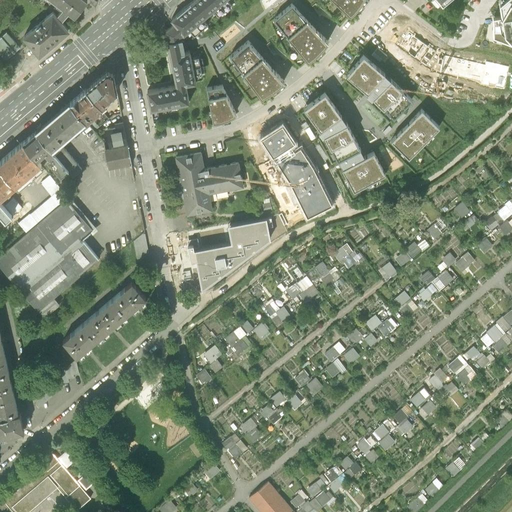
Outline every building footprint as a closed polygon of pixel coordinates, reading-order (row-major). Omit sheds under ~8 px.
[(58,0),(56,3),(62,7),(56,15),(61,21),(68,11),(74,16),(86,0),(58,0)] [(184,34),(208,14),(195,0),(193,0),(171,19),(175,23),(184,34)] [(195,0),(208,14),(223,0),(195,0)] [(362,0),(334,0),(350,15),(356,9),(362,1),(362,0)] [(501,16),(493,17),(493,23),(492,36),(511,43),(511,0),(503,0),(499,4),(501,16)] [(328,42),(292,4),(273,19),(308,61),(316,54),(323,47),(328,42)] [(56,15),(53,11),(24,36),(29,42),(29,43),(31,45),(33,47),(34,48),(39,54),(68,30),(61,21),(56,15)] [(165,31),(167,42),(182,39),(181,36),(184,34),(175,23),(165,31)] [(504,89),(509,66),(485,61),(485,65),(444,56),(408,27),(396,42),(421,64),(440,69),(440,72),(481,81),(480,84),(504,89)] [(7,32),(6,32),(0,36),(0,54),(4,60),(5,61),(20,48),(19,47),(6,33),(7,32)] [(167,42),(172,64),(191,60),(189,50),(184,51),(182,39),(167,42)] [(284,81),(248,40),(230,56),(261,98),(273,90),(284,81)] [(363,54),(346,74),(367,92),(370,90),(372,92),(375,94),(372,97),(393,118),(412,99),(387,75),(363,54)] [(196,82),(191,60),(172,64),(176,84),(185,84),(196,82)] [(107,70),(86,88),(99,107),(101,109),(107,104),(105,101),(117,91),(113,72),(107,70)] [(189,102),(185,84),(176,84),(147,90),(151,110),(157,108),(189,102)] [(236,113),(222,85),(206,88),(212,118),(213,121),(225,119),(236,113)] [(86,88),(70,102),(85,119),(86,121),(93,116),(101,109),(99,107),(86,88)] [(324,92),(303,107),(320,130),(323,128),(325,130),(327,133),(323,135),(337,161),(340,160),(342,164),(343,166),(344,167),(341,168),(353,190),(385,173),(373,151),(364,156),(362,152),(360,148),(346,123),(344,118),(341,115),(324,92)] [(70,102),(51,117),(66,135),(85,119),(70,102)] [(421,108),(390,140),(408,157),(439,126),(421,108)] [(59,142),(66,135),(51,117),(36,131),(51,148),(59,142)] [(107,129),(110,148),(127,145),(123,123),(115,124),(115,127),(107,129)] [(281,126),(261,139),(287,183),(304,217),(331,204),(313,168),(300,149),(294,152),(290,146),(293,144),(281,126)] [(36,131),(23,142),(36,158),(44,151),(49,157),(46,160),(60,176),(68,169),(51,148),(36,131)] [(23,142),(0,160),(0,167),(15,185),(28,174),(30,177),(42,167),(39,164),(41,163),(36,158),(23,142)] [(81,169),(59,142),(51,148),(68,169),(73,175),(81,169)] [(127,145),(110,148),(105,149),(108,168),(131,164),(127,145)] [(201,152),(175,157),(187,214),(212,210),(209,193),(243,186),(238,162),(204,169),(201,152)] [(0,167),(0,197),(15,185),(0,167)] [(61,188),(50,174),(40,182),(52,196),(61,188)] [(30,213),(38,223),(64,201),(68,197),(61,188),(52,196),(30,213)] [(6,204),(14,214),(24,205),(15,196),(6,204)] [(511,198),(485,219),(492,228),(511,212),(511,198)] [(38,223),(0,255),(0,265),(16,283),(37,309),(52,297),(98,257),(82,238),(90,231),(64,201),(38,223)] [(456,207),(463,215),(470,209),(463,201),(456,207)] [(271,210),(270,203),(263,204),(264,211),(271,210)] [(442,228),(447,224),(441,217),(428,228),(436,238),(444,231),(442,228)] [(511,221),(509,218),(501,225),(508,233),(511,229),(511,221)] [(197,263),(201,287),(270,238),(266,220),(228,227),(229,237),(194,245),(193,240),(187,241),(188,249),(191,264),(197,263)] [(500,225),(488,234),(495,243),(507,234),(500,225)] [(138,261),(148,252),(144,231),(133,240),(138,261)] [(485,252),(494,244),(487,235),(478,242),(485,252)] [(402,265),(431,243),(426,237),(418,243),(416,241),(396,257),(402,265)] [(347,269),(362,258),(350,241),(335,251),(347,269)] [(450,265),(458,258),(451,250),(443,257),(450,265)] [(464,270),(477,258),(469,250),(456,262),(464,270)] [(323,260),(315,266),(322,276),(331,270),(323,260)] [(445,260),(438,265),(442,270),(448,265),(445,260)] [(291,271),(298,280),(305,275),(298,265),(291,271)] [(421,275),(428,283),(437,277),(430,268),(421,275)] [(448,268),(433,279),(441,289),(456,278),(448,268)] [(331,271),(322,278),(328,286),(337,279),(331,271)] [(298,292),(305,301),(319,291),(307,274),(287,289),(293,297),(298,292)] [(71,333),(63,339),(76,355),(86,347),(111,326),(136,305),(145,297),(132,281),(71,333)] [(419,292),(425,300),(439,289),(434,282),(419,292)] [(403,304),(412,296),(406,289),(397,296),(403,304)] [(58,304),(52,297),(37,309),(44,316),(58,304)] [(406,315),(420,307),(414,297),(400,305),(406,315)] [(266,305),(271,313),(280,308),(275,299),(266,305)] [(287,306),(272,312),(276,323),(291,318),(287,306)] [(511,309),(481,335),(488,345),(511,325),(511,309)] [(367,323),(375,329),(383,319),(375,312),(367,323)] [(387,333),(397,328),(391,316),(381,321),(387,333)] [(250,320),(243,324),(247,332),(254,328),(250,320)] [(254,329),(262,338),(272,330),(264,321),(254,329)] [(225,337),(231,345),(248,332),(241,324),(225,337)] [(359,327),(350,333),(356,342),(365,336),(359,327)] [(511,327),(494,342),(500,350),(511,340),(511,327)] [(372,345),(380,339),(373,331),(365,337),(372,345)] [(0,333),(0,434),(23,429),(20,415),(19,412),(18,412),(10,377),(1,339),(0,333)] [(231,356),(246,346),(241,338),(226,348),(231,356)] [(333,361),(348,348),(340,339),(325,352),(333,361)] [(492,343),(490,345),(494,350),(489,355),(486,352),(478,360),(484,367),(500,351),(492,343)] [(210,362),(222,356),(217,344),(204,350),(210,362)] [(474,344),(468,351),(478,360),(484,353),(474,344)] [(345,353),(352,362),(362,354),(355,346),(345,353)] [(457,373),(470,362),(462,352),(449,363),(457,373)] [(217,372),(226,364),(219,357),(211,364),(217,372)] [(340,357),(326,366),(334,377),(348,368),(340,357)] [(79,373),(75,359),(34,394),(36,405),(38,407),(53,395),(53,391),(59,390),(58,387),(64,386),(63,383),(69,382),(68,378),(74,377),(74,374),(79,373)] [(443,367),(430,376),(437,386),(450,377),(443,367)] [(303,386),(312,378),(305,369),(295,377),(303,386)] [(316,376),(308,384),(315,392),(324,385),(316,376)] [(425,386),(412,398),(418,405),(432,393),(425,386)] [(278,404),(287,398),(281,390),(272,396),(278,404)] [(297,408),(305,401),(297,392),(289,399),(297,408)] [(419,405),(421,407),(433,397),(431,394),(419,405)] [(261,409),(274,424),(285,414),(280,408),(287,402),(293,409),(295,407),(287,398),(278,405),(273,399),(261,409)] [(420,409),(427,416),(439,405),(432,398),(420,409)] [(415,424),(407,415),(414,409),(407,402),(394,414),(401,422),(396,426),(404,435),(415,424)] [(511,416),(505,409),(491,421),(498,429),(511,417),(511,416)] [(390,417),(373,431),(380,439),(397,425),(390,417)] [(251,418),(239,427),(251,443),(263,433),(251,418)] [(485,430),(468,447),(475,453),(492,437),(485,430)] [(235,432),(221,443),(234,460),(248,449),(235,432)] [(387,449),(398,440),(390,432),(380,440),(387,449)] [(366,452),(378,442),(371,433),(359,444),(366,452)] [(45,466),(5,501),(1,497),(0,498),(0,511),(28,511),(58,487),(77,509),(91,497),(52,453),(41,462),(45,466)] [(347,467),(355,461),(350,455),(342,461),(347,467)] [(458,455),(445,467),(453,475),(466,464),(458,455)] [(357,461),(348,467),(352,473),(361,467),(357,461)] [(214,463),(204,471),(211,478),(220,470),(214,463)] [(338,463),(326,471),(333,480),(344,472),(338,463)] [(326,483),(331,481),(327,471),(322,473),(326,483)] [(437,476),(424,489),(431,496),(444,484),(437,476)] [(318,478),(306,488),(313,496),(325,486),(318,478)] [(192,480),(183,488),(190,497),(199,489),(192,480)] [(295,511),(270,482),(250,499),(261,511),(295,511)] [(302,507),(296,511),(315,511),(323,506),(315,497),(311,500),(302,489),(289,499),(296,507),(299,504),(302,507)] [(324,490),(315,497),(323,506),(334,496),(329,490),(326,492),(324,490)] [(422,493),(408,506),(413,511),(416,511),(429,500),(422,493)] [(170,499),(160,508),(163,511),(171,511),(177,507),(170,499)]
